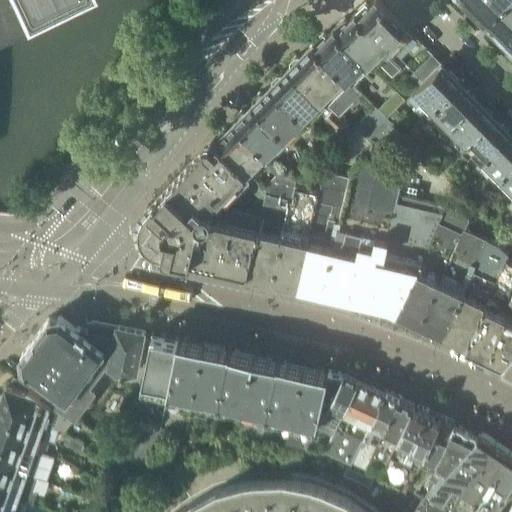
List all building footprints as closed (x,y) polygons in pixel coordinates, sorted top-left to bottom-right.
[(0,0),(0,36),(47,14),(70,4),(68,0),(0,0)] [(355,12),(394,53),(413,33),(390,11),(379,0),(373,0),(369,5),(366,2),(355,12)] [(476,0),(470,6),(487,22),(508,0),(476,0)] [(511,0),(508,0),(487,22),(504,39),(511,31),(511,0)] [(334,27),(372,66),(374,68),(380,62),(394,76),(406,64),(394,53),(355,12),(347,20),(345,17),(334,27)] [(311,45),(353,84),(355,83),(365,74),(365,73),(372,66),(334,27),(326,35),(324,32),(311,45)] [(290,66),(339,116),(362,92),(353,84),(311,45),(308,48),(300,56),(300,55),(296,56),(290,61),(290,65),(291,65),(290,66)] [(432,53),(414,72),(423,80),(442,62),(432,53)] [(429,113),(432,109),(460,81),(442,62),(423,80),(418,86),(410,93),(429,113)] [(271,85),(309,122),(319,112),(338,130),(338,131),(345,138),(353,130),(339,116),(290,66),(282,74),(281,73),(277,74),(272,79),(272,83),(273,83),(271,85)] [(423,80),(414,72),(415,73),(410,78),(418,86),(423,80)] [(432,109),(449,127),(477,98),(460,81),(432,109)] [(252,104),(290,141),(309,122),(271,85),(264,92),(263,92),(259,92),(254,97),(254,101),(255,102),(252,104)] [(386,97),(394,104),(402,96),(395,89),(386,97)] [(445,130),(462,147),(492,117),(494,115),(477,98),(449,127),(445,130)] [(234,122),(268,156),(272,159),(290,141),(252,104),(246,110),(245,110),(241,110),(236,116),(236,119),(237,120),(234,122)] [(405,135),(390,120),(386,117),(375,105),(355,126),(376,146),(386,135),(404,153),(413,143),(411,141),(405,135)] [(395,108),(386,117),(390,120),(399,111),(395,108)] [(503,124),(494,115),(492,117),(462,147),(459,150),(448,161),(455,168),(466,157),(476,167),(479,164),(509,134),(511,132),(509,129),(503,124)] [(212,140),(250,174),(268,156),(234,122),(228,129),(227,128),(223,128),(218,134),(217,138),(218,138),(217,139),(216,139),(213,139),(212,140)] [(413,127),(405,135),(411,141),(419,133),(413,127)] [(493,184),(496,181),(511,164),(511,132),(509,134),(479,164),(485,169),(482,172),(493,184)] [(190,257),(247,270),(259,216),(226,209),(223,218),(213,216),(213,215),(213,214),(213,212),(212,211),(211,209),(210,208),(228,189),(233,190),(238,185),(240,186),(243,182),(260,197),(264,198),(265,189),(263,187),(250,174),(212,140),(169,186),(202,217),(190,257)] [(321,145),(330,154),(335,149),(326,140),(321,145)] [(423,153),(428,159),(438,148),(433,143),(423,153)] [(325,288),(374,299),(396,203),(424,208),(440,216),(465,228),(469,220),(444,208),(442,212),(437,210),(438,206),(398,197),(404,166),(362,156),(352,167),(349,176),(346,191),(347,191),(325,288)] [(267,166),(276,175),(282,169),(273,160),(267,166)] [(440,170),(449,179),(457,170),(455,168),(448,161),(442,167),(440,170)] [(510,200),(511,198),(511,164),(496,181),(501,186),(498,189),(510,200)] [(247,270),(274,276),(286,226),(296,179),(290,178),(282,169),(276,175),(263,187),(265,189),(264,198),(259,216),(247,270)] [(324,170),(322,180),(321,185),(346,191),(349,176),(324,170)] [(274,276),(275,276),(299,282),(315,209),(321,185),(296,179),(286,226),(274,276)] [(457,187),(462,193),(470,185),(464,179),(457,187)] [(299,282),(325,288),(347,191),(346,191),(321,185),(315,209),(299,282)] [(141,230),(142,233),(202,217),(169,186),(158,198),(148,209),(146,211),(144,214),(143,217),(142,218),(141,221),(141,223),(141,226),(140,226),(140,227),(140,229),(141,230)] [(0,212),(0,214),(7,215),(9,215),(15,215),(19,215),(22,214),(25,213),(29,211),(32,209),(34,208),(36,206),(38,203),(37,203),(31,208),(28,210),(24,212),(19,213),(15,214),(9,214),(9,213),(0,212)] [(388,302),(398,307),(440,216),(424,208),(396,203),(374,299),(376,300),(376,299),(388,302)] [(490,220),(495,224),(502,217),(497,213),(490,220)] [(398,307),(444,329),(488,239),(465,228),(440,216),(398,307)] [(163,250),(190,257),(202,217),(142,233),(143,237),(143,238),(143,240),(144,240),(145,240),(148,243),(149,245),(152,247),(154,248),(157,249),(163,250)] [(444,329),(467,340),(507,256),(508,253),(498,244),(488,239),(444,329)] [(511,260),(507,256),(467,340),(477,344),(502,356),(504,357),(506,356),(505,355),(511,348),(511,349),(511,348),(511,260)] [(48,319),(40,330),(98,374),(106,363),(120,374),(119,378),(124,378),(123,375),(137,371),(144,333),(145,333),(146,332),(145,332),(145,331),(117,325),(117,326),(93,321),(92,321),(91,322),(90,323),(89,330),(77,327),(77,328),(63,317),(61,316),(49,317),(47,319),(48,319)] [(37,391),(36,391),(75,416),(77,418),(97,390),(89,385),(98,374),(40,330),(35,337),(34,337),(29,343),(30,344),(24,352),(23,352),(22,354),(24,365),(24,366),(25,367),(50,385),(43,395),(37,391)] [(141,465),(157,449),(179,338),(153,333),(152,333),(151,334),(152,335),(141,393),(138,404),(136,415),(129,452),(141,465)] [(189,420),(190,412),(205,343),(184,339),(179,338),(157,449),(177,430),(186,420),(189,420)] [(208,412),(216,414),(229,348),(225,347),(205,343),(190,412),(207,416),(208,412)] [(216,414),(240,419),(255,354),(237,350),(237,349),(229,348),(216,414)] [(237,432),(262,437),(278,359),(255,354),(240,419),(237,432)] [(262,437),(287,443),(303,365),(286,361),(284,360),(278,359),(262,437)] [(287,443),(305,448),(318,418),(327,370),(324,370),(324,369),(322,369),(303,365),(287,443)] [(324,453),(324,451),(358,376),(345,370),(343,374),(338,373),(318,418),(305,448),(324,453)] [(327,370),(318,418),(338,373),(327,370)] [(363,437),(386,390),(358,376),(324,451),(350,463),(363,437)] [(0,409),(57,429),(58,430),(59,427),(65,429),(75,416),(36,391),(17,378),(12,385),(8,383),(4,394),(0,396),(0,409)] [(366,467),(368,461),(399,396),(386,390),(363,437),(352,461),(366,467)] [(368,461),(381,468),(413,403),(413,402),(413,403),(402,397),(401,397),(399,396),(368,461)] [(378,475),(392,482),(427,409),(413,403),(381,468),(378,475)] [(0,436),(45,452),(49,438),(54,440),(57,429),(0,409),(0,436)] [(406,488),(409,483),(441,416),(427,409),(392,482),(406,488)] [(417,487),(431,470),(455,422),(441,416),(409,483),(417,487)] [(422,498),(442,475),(479,433),(478,433),(456,423),(455,422),(431,470),(417,487),(413,492),(422,498)] [(421,500),(412,511),(444,511),(475,463),(478,465),(492,442),(491,442),(491,439),(485,436),(482,436),(479,433),(442,475),(422,498),(421,500)] [(55,456),(45,452),(0,436),(0,464),(36,476),(47,480),(55,456)] [(475,463),(444,511),(466,511),(491,474),(493,475),(508,452),(506,451),(505,449),(499,445),(497,445),(492,442),(478,465),(475,463)] [(274,445),(272,453),(300,460),(302,452),(274,445)] [(281,511),(284,470),(255,472),(243,473),(240,452),(232,453),(207,460),(227,511),(281,511)] [(491,474),(466,511),(491,511),(511,480),(511,454),(511,455),(508,452),(493,475),(491,474)] [(227,511),(207,460),(184,472),(178,477),(190,495),(180,502),(168,511),(227,511)] [(0,492),(27,502),(32,503),(35,493),(31,491),(36,476),(0,464),(0,492)] [(159,482),(141,465),(138,466),(137,467),(133,472),(133,476),(132,477),(151,490),(159,482)] [(374,478),(347,466),(343,474),(370,486),(374,478)] [(338,511),(351,491),(324,479),(313,476),(284,470),(281,511),(338,511)] [(378,511),(374,508),(351,491),(338,511),(378,511)] [(0,511),(16,511),(17,511),(18,511),(23,511),(27,502),(0,492),(0,511)] [(153,496),(136,511),(149,511),(159,502),(153,496)]
